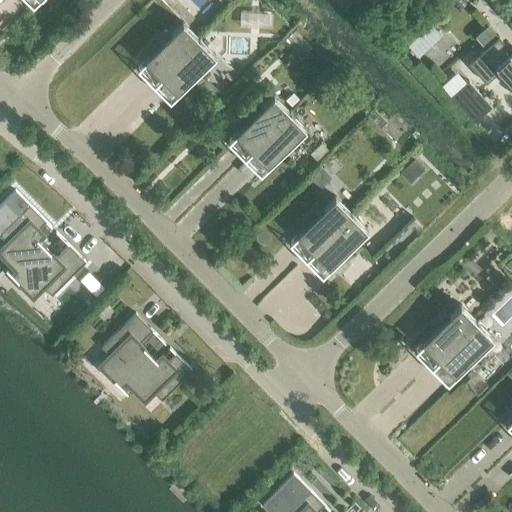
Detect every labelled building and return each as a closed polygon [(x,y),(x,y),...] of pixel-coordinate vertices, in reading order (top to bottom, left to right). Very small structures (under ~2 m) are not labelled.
[(143,59),(160,76),(198,38),(182,21),(143,59)] [(429,24),(401,50),(413,63),(441,37),(429,24)] [(497,36),(467,63),(485,83),(498,71),(511,86),(511,49),(511,51),(497,36)] [(198,38),(160,76),(176,93),(215,55),(198,38)] [(206,79),(198,87),(212,102),(221,94),(206,79)] [(450,96),(473,123),(491,107),(468,81),(450,96)] [(234,132),(250,149),(289,111),(272,94),(234,132)] [(289,111),(250,149),(267,166),(305,128),(289,111)] [(413,158),(399,172),(409,182),(423,168),(413,158)] [(321,168),(307,182),(316,192),(330,178),(321,168)] [(53,296),(85,261),(67,245),(55,259),(37,242),(42,236),(36,231),(43,223),(11,193),(0,205),(0,241),(5,246),(0,251),(0,258),(8,265),(3,271),(34,299),(44,289),(53,296)] [(295,233),(312,250),(350,212),(334,195),(295,233)] [(350,212),(312,250),(328,267),(367,229),(350,212)] [(421,341),(437,358),(476,320),(459,303),(421,341)] [(138,342),(151,330),(151,329),(135,312),(101,346),(109,354),(98,365),(120,386),(125,381),(144,400),(153,391),(161,399),(191,369),(175,352),(167,360),(161,355),(156,360),(138,342)] [(476,320),(437,358),(454,375),(492,337),(476,320)] [(489,363),(477,374),(485,383),(498,372),(489,363)] [(315,511),(324,504),(307,487),(281,511),(315,511)]
